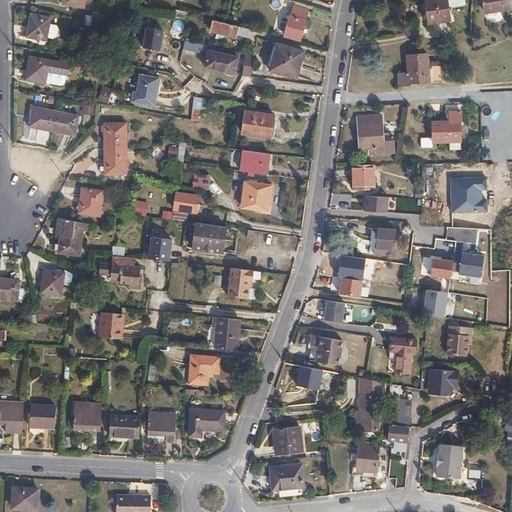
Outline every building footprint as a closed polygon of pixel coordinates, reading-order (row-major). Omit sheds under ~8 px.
[(455,21),(452,0),(434,0),(430,1),(433,24),(455,21)] [(511,9),(510,0),(483,0),(486,13),(511,9)] [(300,40),(309,11),(293,6),(290,16),(285,35),(300,40)] [(46,43),(51,18),(30,14),(26,39),(46,43)] [(239,27),(224,23),(213,20),(211,31),(236,38),(237,34),(239,27)] [(257,32),(265,34),(267,26),(260,24),(257,32)] [(253,31),(239,27),(237,34),(251,38),(253,31)] [(165,51),(167,30),(147,28),(145,50),(165,51)] [(210,51),(211,46),(196,43),(171,37),(170,45),(200,52),(201,50),(209,52),(205,67),(233,74),(237,57),(210,51)] [(297,78),(305,52),(278,44),(270,70),(297,78)] [(211,46),(210,51),(237,57),(238,53),(211,46)] [(254,56),(245,54),(242,72),(251,74),(254,56)] [(431,83),(430,55),(411,55),(411,72),(400,72),(400,83),(431,83)] [(66,76),(68,64),(30,57),(25,80),(45,84),(47,72),(66,76)] [(133,92),(131,102),(154,107),(159,78),(139,74),(136,93),(133,92)] [(109,101),(110,87),(102,86),(101,100),(109,101)] [(193,97),(192,121),(202,121),(204,97),(193,97)] [(29,126),(52,131),(55,112),(32,107),(29,126)] [(461,121),(461,111),(449,111),(449,122),(433,122),(433,142),(449,142),(449,148),(460,148),(460,121),(461,121)] [(55,112),(52,131),(74,136),(78,117),(55,112)] [(272,139),(274,116),(246,113),(243,136),(272,139)] [(393,137),(388,137),(383,137),(383,133),(381,116),(358,117),(360,149),(369,148),(370,154),(394,153),(393,137)] [(105,124),(105,149),(126,149),(126,123),(105,124)] [(186,159),(186,145),(171,144),(170,158),(186,159)] [(126,149),(105,149),(105,175),(126,174),(126,149)] [(259,174),(266,175),(269,154),(245,151),(242,172),(259,174)] [(375,165),(353,165),(354,190),(375,189),(375,165)] [(211,189),(212,175),(195,174),(195,188),(211,189)] [(484,177),(450,178),(451,212),(467,211),(467,210),(485,210),(484,177)] [(268,212),(272,186),(246,182),(242,208),(268,212)] [(103,216),(105,191),(85,188),(81,213),(103,216)] [(196,213),(199,197),(177,193),(174,210),(196,213)] [(388,212),(389,197),(365,196),(365,211),(388,212)] [(137,200),(134,213),(146,216),(149,203),(137,200)] [(174,212),(173,220),(188,222),(189,214),(174,212)] [(424,222),(464,225),(465,217),(424,214),(424,222)] [(464,229),(478,230),(479,214),(465,214),(465,217),(464,225),(464,229)] [(224,253),(227,228),(226,228),(188,222),(173,220),(169,219),(166,245),(224,253)] [(80,256),(83,231),(62,227),(59,253),(80,256)] [(464,229),(451,228),(450,243),(470,245),(485,245),(485,230),(478,230),(464,229)] [(396,231),(377,229),(375,256),(386,257),(386,258),(394,258),(395,250),(394,250),(396,231)] [(478,261),(492,262),(491,231),(485,230),(485,245),(470,245),(470,250),(479,251),(478,261)] [(414,233),(411,261),(417,262),(416,271),(434,273),(444,275),(444,264),(435,263),(437,245),(421,233),(414,233)] [(114,247),(114,255),(125,255),(126,248),(114,247)] [(124,257),(113,256),(112,264),(99,263),(98,274),(110,275),(119,276),(118,283),(129,285),(128,287),(138,288),(140,268),(134,267),(134,258),(124,257)] [(259,281),(260,272),(230,268),(228,297),(254,299),(255,288),(255,281),(259,281)] [(62,299),(64,276),(44,273),(42,297),(62,299)] [(444,275),(434,273),(432,284),(443,285),(444,275)] [(343,293),(343,278),(333,278),(333,293),(343,293)] [(20,282),(0,279),(0,298),(18,301),(20,282)] [(366,297),(366,280),(344,279),(344,296),(366,297)] [(449,319),(454,294),(427,289),(422,314),(449,319)] [(346,324),(348,303),(328,301),(325,321),(346,324)] [(119,329),(121,314),(100,312),(97,337),(121,339),(122,329),(119,329)] [(216,348),(236,350),(238,321),(219,319),(216,348)] [(466,357),(467,346),(468,338),(471,338),(472,329),(450,326),(446,354),(466,357)] [(318,350),(317,362),(338,365),(342,341),(312,336),(311,349),(318,350)] [(404,341),(397,340),(395,350),(396,350),(393,370),(407,372),(410,352),(415,353),(417,340),(404,338),(404,341)] [(311,349),(309,361),(317,362),(318,350),(311,349)] [(218,373),(219,358),(192,356),(190,383),(206,384),(208,372),(218,373)] [(429,368),(426,385),(430,386),(430,394),(442,395),(450,390),(451,386),(456,387),(458,372),(429,368)] [(339,390),(342,375),(321,371),(319,386),(339,390)] [(363,394),(362,411),(361,429),(379,431),(382,395),(363,394)] [(402,399),(400,415),(412,416),(413,401),(402,399)] [(24,404),(0,402),(0,423),(6,424),(5,432),(22,433),(24,404)] [(74,429),(101,430),(102,404),(76,403),(74,429)] [(54,429),(55,407),(31,406),(30,428),(54,429)] [(223,432),(224,413),(190,411),(188,438),(200,438),(200,430),(223,432)] [(174,442),(175,414),(149,413),(148,435),(165,435),(165,441),(174,442)] [(399,425),(408,426),(408,423),(411,423),(412,416),(400,415),(399,425)] [(110,437),(139,439),(140,431),(140,418),(111,417),(110,437)] [(395,489),(406,488),(409,465),(413,427),(408,426),(399,425),(393,424),(391,440),(396,440),(396,447),(406,449),(405,459),(390,458),(388,479),(395,479),(395,489)] [(301,457),(299,433),(272,435),(273,443),(276,443),(276,459),(301,457)] [(439,465),(437,465),(436,475),(459,478),(462,446),(439,443),(438,454),(440,454),(439,465)] [(354,465),(354,476),(360,473),(369,474),(369,478),(379,478),(379,448),(359,448),(359,456),(352,456),(352,465),(354,465)] [(470,468),(469,478),(481,479),(481,468),(470,468)] [(301,492),(299,472),(268,474),(270,494),(301,492)] [(39,511),(40,491),(14,489),(13,509),(39,511)] [(150,511),(151,496),(117,496),(117,511),(150,511)]
